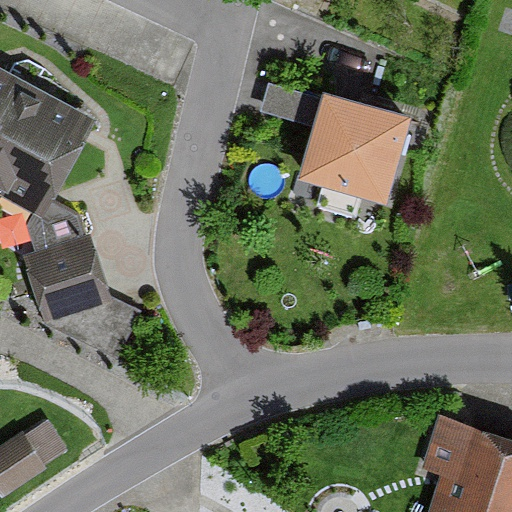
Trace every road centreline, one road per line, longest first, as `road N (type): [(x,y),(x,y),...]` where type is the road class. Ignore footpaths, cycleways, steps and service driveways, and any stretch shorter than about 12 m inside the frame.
road 1 (residential): [(274,382),(212,331),(197,248),(233,13),(201,0)]
road 2 (residential): [(274,382),(155,440),(63,511)]
road 3 (residential): [(511,361),(401,355),(274,382)]
